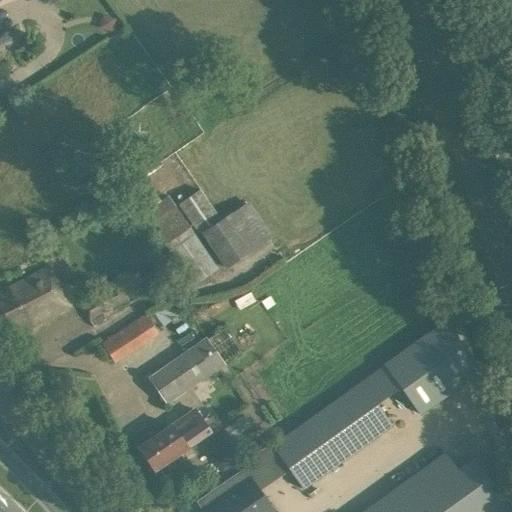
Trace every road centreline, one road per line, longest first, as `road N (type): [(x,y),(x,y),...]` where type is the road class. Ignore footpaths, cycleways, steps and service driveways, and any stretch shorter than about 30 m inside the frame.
road 1 (track): [(511,153),(456,0)]
road 2 (unclassified): [(0,404),(96,511)]
